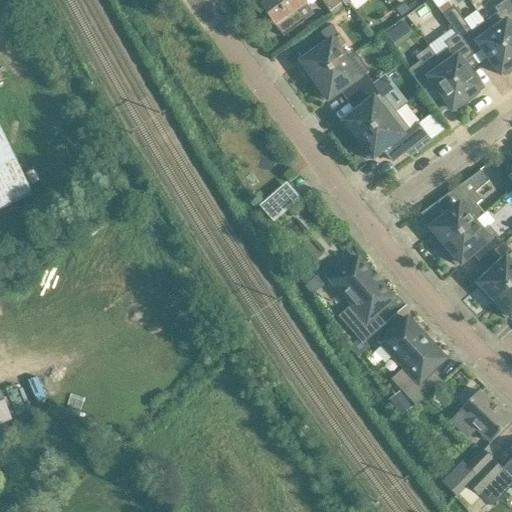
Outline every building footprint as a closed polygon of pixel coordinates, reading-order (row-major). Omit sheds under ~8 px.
[(307,5),(304,2),(302,0),(266,0),(260,5),(261,7),(257,9),(265,20),(268,17),(283,37),(304,21),(297,12),(307,5)] [(321,0),(329,12),(342,3),(340,0),(321,0)] [(497,14),(485,23),(511,60),(511,29),(511,28),(511,9),(505,0),(494,9),(497,14)] [(405,4),(396,10),(401,16),(409,10),(405,4)] [(454,8),(443,16),(457,36),(468,27),(454,8)] [(395,47),(410,35),(398,21),(384,33),(395,47)] [(468,27),(457,36),(472,57),(482,50),(501,76),(503,74),(504,75),(511,70),(511,60),(485,23),(472,32),(468,27)] [(303,65),(299,67),(310,82),(313,80),(314,82),(345,60),(356,53),(355,52),(345,59),(338,50),(345,45),(332,25),(331,26),(312,39),(319,50),(301,62),(303,65)] [(449,49),(436,58),(469,104),(470,103),(469,102),(479,93),(478,92),(481,90),(463,64),(472,57),(457,36),(445,44),(449,49)] [(316,84),(312,86),(323,101),(326,99),(328,101),(346,88),(353,98),(373,84),(379,79),(374,72),(369,71),(356,53),(345,60),(314,82),(316,84)] [(420,62),(408,71),(412,77),(423,93),(434,85),(452,111),(455,109),(456,110),(468,103),(468,104),(469,104),(436,58),(423,67),(420,62)] [(346,125),(342,127),(354,142),(357,139),(358,141),(396,112),(381,93),(380,94),(373,84),(353,98),(361,109),(344,122),(346,125)] [(360,143),(357,145),(368,160),(371,157),(373,160),(383,152),(393,165),(406,154),(428,137),(417,124),(410,129),(396,112),(358,141),(360,143)] [(0,210),(33,194),(0,128),(0,210)] [(474,223),(474,222),(484,214),(476,205),(481,200),(475,193),(489,181),(480,171),(437,202),(447,215),(430,229),(432,232),(429,234),(441,248),(444,246),(446,247),(474,223)] [(257,206),(273,223),(299,197),(283,181),(257,206)] [(486,260),(503,244),(488,226),(482,232),(474,223),(446,247),(447,249),(444,252),(456,265),(459,263),(461,265),(478,251),(486,260)] [(494,301),(511,284),(511,252),(503,244),(486,260),(495,269),(478,285),(480,287),(477,290),(490,303),(493,300),(494,301)] [(333,281),(362,314),(349,326),(340,316),(339,317),(362,344),(384,325),(375,314),(392,299),(379,284),(381,282),(380,281),(378,283),(372,276),(374,274),(373,273),(371,275),(357,260),(333,281)] [(511,284),(494,301),(496,303),(493,306),(506,319),(509,316),(511,319),(511,317),(511,284)] [(421,336),(420,335),(418,333),(421,331),(409,319),(381,346),(392,358),(394,356),(405,368),(398,375),(397,386),(416,405),(441,382),(431,371),(443,360),(428,343),(425,346),(420,340),(421,339),(421,338),(421,337),(421,336)] [(490,443),(511,422),(479,392),(459,413),(490,443)] [(467,486),(492,460),(482,450),(466,466),(475,475),(466,485),(467,486)] [(511,459),(501,470),(492,460),(467,486),(477,496),(502,471),(511,480),(511,459)]
